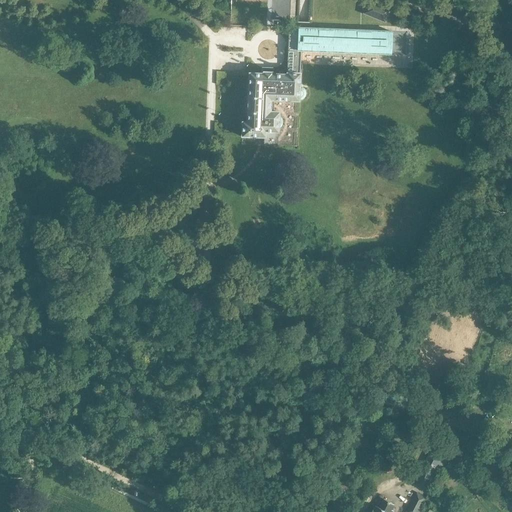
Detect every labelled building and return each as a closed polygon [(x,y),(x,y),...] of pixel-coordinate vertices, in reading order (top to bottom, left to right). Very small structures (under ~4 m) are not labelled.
[(281,119),(279,116),(278,116),(278,112),(273,112),(273,100),(298,101),(298,100),(302,99),(304,97),(305,94),(304,90),(302,88),(299,87),(300,50),(391,53),(392,26),(393,11),(389,10),(368,1),(365,0),(309,0),(309,22),(298,22),(298,30),(289,30),(289,28),(289,27),(288,26),(286,74),(270,74),(271,72),(263,71),(262,74),(248,73),(247,99),(246,99),(246,111),(247,111),(246,122),(241,122),(241,137),(266,138),(277,138),(278,129),(281,126),(282,122),(281,119)] [(403,426),(398,435),(409,441),(414,432),(403,426)] [(460,440),(464,444),(463,445),(511,497),(511,481),(471,438),(467,434),(460,440)] [(415,484),(430,492),(454,446),(446,441),(440,454),(432,450),(415,484)] [(417,493),(406,511),(419,511),(427,498),(417,493)] [(393,511),(394,511),(392,510),(395,504),(384,499),(379,508),(376,506),(375,508),(374,507),(371,511),(393,511)]
